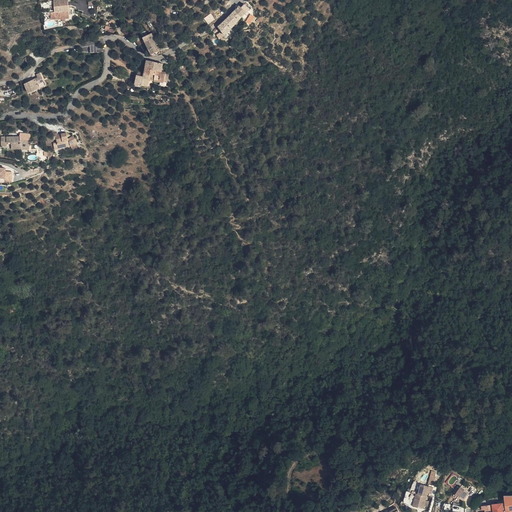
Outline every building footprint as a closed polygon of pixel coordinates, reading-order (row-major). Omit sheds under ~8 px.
[(68,18),(67,0),(53,1),(54,13),(50,13),(51,20),(55,19),(55,20),(68,18)] [(237,8),(233,13),(240,19),(248,11),(243,7),(239,10),(237,8)] [(226,20),(216,29),(219,33),(215,37),(217,40),(221,37),(240,19),(233,13),(231,15),(226,20)] [(212,14),(204,17),(207,24),(214,20),(212,14)] [(138,36),(149,57),(157,53),(154,49),(157,47),(155,44),(152,45),(150,41),(151,40),(148,34),(144,36),(142,37),(141,35),(138,36)] [(30,63),(27,60),(20,65),(23,69),(30,63)] [(140,79),(133,77),(131,84),(144,87),(145,80),(156,81),(159,81),(161,73),(158,72),(159,66),(144,63),(141,75),(140,79)] [(156,86),(162,86),(164,73),(161,73),(159,81),(156,81),(156,86)] [(40,74),(36,76),(37,76),(38,79),(40,78),(42,82),(44,87),(40,74)] [(37,79),(23,85),(27,94),(37,90),(38,91),(42,90),(43,87),(44,87),(42,82),(39,83),(37,79)] [(72,146),(76,145),(72,138),(66,139),(65,133),(56,135),(55,133),(51,134),(52,139),(55,139),(55,142),(52,143),(53,150),(62,148),(62,147),(69,146),(69,145),(71,145),(72,146)] [(20,137),(1,136),(0,145),(6,145),(6,142),(7,142),(8,148),(10,148),(10,149),(29,150),(31,135),(20,134),(20,137)] [(386,310),(380,306),(379,305),(370,317),(379,323),(382,320),(380,318),(386,310)] [(417,494),(413,506),(417,508),(423,509),(428,494),(431,495),(433,486),(430,485),(429,486),(422,484),(419,494),(417,494)] [(468,492),(461,487),(455,496),(463,501),(468,492)]
